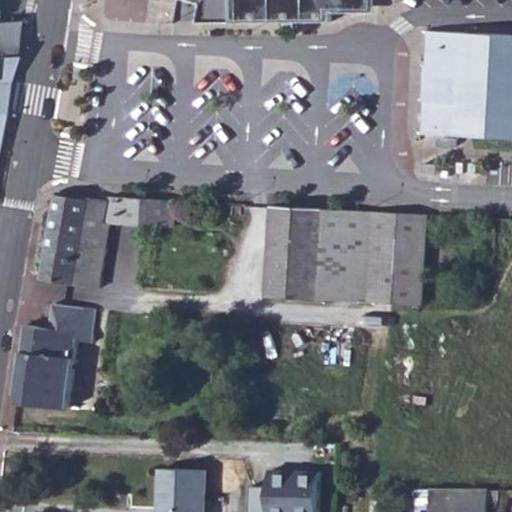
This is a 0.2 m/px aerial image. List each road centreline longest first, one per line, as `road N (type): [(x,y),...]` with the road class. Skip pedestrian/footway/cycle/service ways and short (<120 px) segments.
road 1 (residential): [(24,168),(511,197)]
road 2 (secondary): [(24,168),(52,8)]
